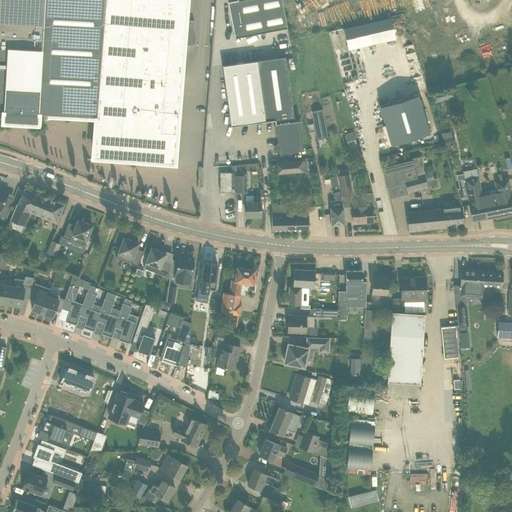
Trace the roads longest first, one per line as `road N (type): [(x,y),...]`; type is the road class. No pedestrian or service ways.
road 1 (tertiary): [(0,161),(198,231),(282,246)]
road 2 (tertiary): [(282,246),(511,248)]
road 3 (residential): [(239,425),(53,340)]
road 4 (residential): [(239,425),(282,246)]
road 5 (residential): [(0,490),(53,340)]
